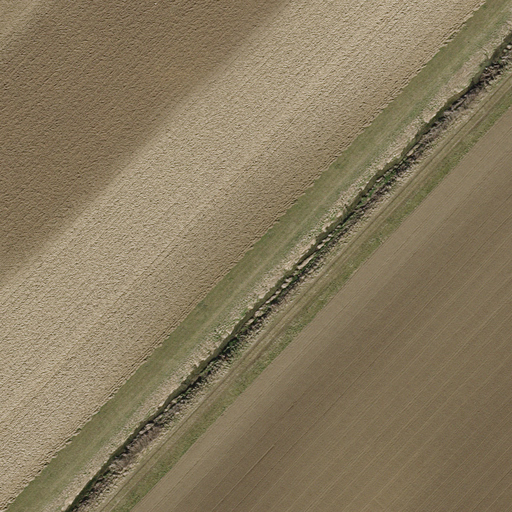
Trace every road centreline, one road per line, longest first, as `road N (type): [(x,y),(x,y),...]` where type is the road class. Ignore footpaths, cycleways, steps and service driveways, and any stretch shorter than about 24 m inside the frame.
road 1 (track): [(508,0),(31,511)]
road 2 (track): [(107,511),(511,79)]
